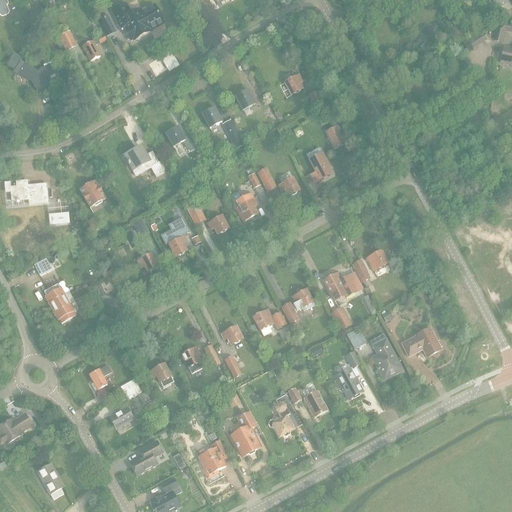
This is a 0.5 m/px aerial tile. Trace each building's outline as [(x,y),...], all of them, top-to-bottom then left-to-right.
[(490,0),(496,9),(507,2),(506,0),(490,0)] [(141,9),(131,13),(126,3),(111,11),(121,30),(125,28),(126,29),(124,30),(130,43),(132,41),(133,43),(153,33),(152,31),(165,24),(154,4),(142,11),(141,9)] [(97,22),(105,38),(112,34),(116,32),(108,16),(97,22)] [(503,31),(511,32),(511,26),(504,25),(503,30),(497,29),(494,42),(500,43),(503,31)] [(466,39),(473,49),(488,40),(481,30),(466,39)] [(70,33),(59,38),(66,51),(76,46),(70,33)] [(97,40),(100,45),(106,41),(103,36),(97,40)] [(82,48),(91,63),(100,58),(94,47),(97,46),(94,41),(82,48)] [(511,65),(511,48),(511,50),(503,48),(500,63),(511,65)] [(49,66),(36,73),(35,72),(21,63),(22,61),(13,55),(7,66),(15,71),(15,72),(29,81),(30,80),(36,92),(48,86),(44,78),(53,73),(49,66)] [(298,76),(284,84),(291,97),(302,91),(299,85),(302,83),(298,76)] [(308,97),(314,107),(324,101),(319,91),(308,97)] [(235,99),(243,113),(255,106),(247,92),(235,99)] [(202,116),(209,130),(222,124),(214,110),(202,116)] [(226,123),(223,125),(226,132),(230,130),(233,129),(230,122),(226,123)] [(336,128),(326,133),(334,148),(343,143),(336,128)] [(189,136),(183,139),(178,129),(165,136),(173,149),(183,144),(188,154),(196,149),(189,136)] [(239,139),(232,143),(236,150),(243,147),(239,139)] [(133,153),(125,157),(136,176),(150,168),(156,177),(164,173),(152,152),(146,156),(143,150),(134,155),(133,153)] [(322,154),(309,161),(315,173),(310,176),(314,184),(331,175),(327,169),(329,168),(322,154)] [(258,175),(268,193),(275,189),(265,171),(258,175)] [(247,178),(261,204),(267,201),(259,187),(261,186),(254,174),(247,178)] [(288,198),(299,193),(292,179),(278,187),(282,193),(285,192),(288,198)] [(79,190),(90,209),(106,200),(96,181),(79,190)] [(16,188),(11,189),(12,202),(29,201),(29,206),(47,204),(45,186),(23,188),(23,183),(16,184),(16,188)] [(235,209),(243,223),(257,215),(254,208),(257,207),(251,195),(237,202),(240,207),(235,209)] [(183,205),(195,227),(206,221),(194,199),(183,205)] [(68,214),(49,216),(50,226),(70,224),(68,214)] [(218,236),(229,230),(222,217),(208,224),(211,231),(214,229),(218,236)] [(99,229),(93,220),(87,223),(93,233),(99,229)] [(134,228),(140,238),(148,233),(143,223),(134,228)] [(168,245),(176,259),(187,253),(183,246),(186,244),(183,238),(168,245)] [(366,259),(374,273),(388,266),(381,252),(366,259)] [(147,274),(158,268),(151,254),(137,262),(141,268),(144,267),(147,274)] [(34,266),(40,277),(51,271),(46,260),(34,266)] [(353,266),(362,283),(370,279),(361,262),(353,266)] [(102,275),(107,284),(113,281),(108,272),(102,275)] [(348,278),(342,281),(339,274),(324,281),(334,301),(345,296),(346,298),(356,293),(348,278)] [(52,309),(72,298),(69,294),(68,295),(67,294),(64,295),(60,289),(59,289),(57,285),(44,293),(46,297),(45,297),(52,309)] [(302,309),(303,312),(315,306),(307,291),(292,299),(296,305),(291,307),(289,305),(283,309),(291,324),(298,320),(294,314),(302,309)] [(72,298),(52,309),(59,321),(62,325),(76,317),(73,313),(78,310),(72,298)] [(280,313),(271,318),(268,311),(253,319),(260,332),(274,325),(277,330),(286,326),(280,313)] [(334,316),(341,330),(350,326),(342,312),(334,316)] [(232,347),(243,341),(236,328),(222,335),(225,342),(228,340),(232,347)] [(427,358),(441,351),(430,330),(415,337),(416,338),(402,345),(408,358),(418,352),(422,350),(427,358)] [(390,372),(392,377),(402,371),(386,340),(373,347),(378,356),(372,359),(381,377),(390,372)] [(205,351),(214,368),(221,364),(212,347),(205,351)] [(182,356),(192,374),(203,369),(197,357),(200,355),(197,348),(182,356)] [(346,358),(352,370),(359,366),(353,354),(346,358)] [(225,362),(234,379),(242,376),(232,358),(225,362)] [(163,389),(174,383),(165,365),(150,372),(153,379),(157,377),(163,389)] [(103,378),(111,373),(108,367),(99,372),(99,371),(89,377),(93,384),(91,385),(95,392),(98,391),(108,386),(103,378)] [(348,400),(362,393),(350,370),(336,377),(338,381),(334,383),(338,390),(342,388),(348,400)] [(142,385),(143,384),(139,378),(134,381),(134,380),(120,388),(128,401),(142,393),(141,392),(144,389),(142,385)] [(288,393),(294,405),(301,401),(295,389),(288,393)] [(303,399),(314,419),(328,412),(317,392),(303,399)] [(234,394),(226,398),(231,409),(239,405),(234,394)] [(290,433),(293,431),(286,418),(294,413),(285,396),(275,401),(277,404),(276,405),(276,406),(275,407),(275,408),(275,409),(275,410),(276,411),(276,412),(277,413),(278,413),(278,414),(279,414),(280,414),(278,416),(280,420),(275,423),(275,422),(271,421),(269,422),(268,426),(269,428),(273,429),(274,428),(279,439),(283,437),(285,438),(289,436),(290,433)] [(110,418),(117,430),(134,420),(129,412),(136,408),(132,402),(118,410),(120,413),(110,418)] [(170,413),(167,407),(157,412),(161,418),(165,426),(175,422),(170,413)] [(247,456),(250,456),(254,454),(255,451),(260,449),(250,430),(256,427),(249,413),(237,420),(243,430),(231,437),(242,458),(247,456)] [(19,435),(32,426),(25,415),(12,424),(10,420),(0,426),(0,433),(1,435),(0,435),(0,447),(6,444),(7,445),(20,437),(19,435)] [(39,422),(45,432),(50,429),(44,419),(39,422)] [(208,477),(209,479),(218,474),(217,472),(225,467),(222,462),(228,458),(219,442),(212,446),(214,450),(199,459),(205,470),(203,471),(206,478),(208,477)] [(130,464),(136,476),(157,465),(154,458),(162,454),(157,443),(139,452),(142,458),(130,464)] [(37,473),(50,496),(64,489),(51,466),(37,473)] [(159,497),(150,502),(151,504),(152,505),(151,507),(153,510),(155,511),(171,511),(180,507),(172,493),(171,491),(178,487),(174,480),(161,487),(166,496),(160,499),(159,497)] [(109,511),(112,511),(105,500),(90,511),(109,511)]
